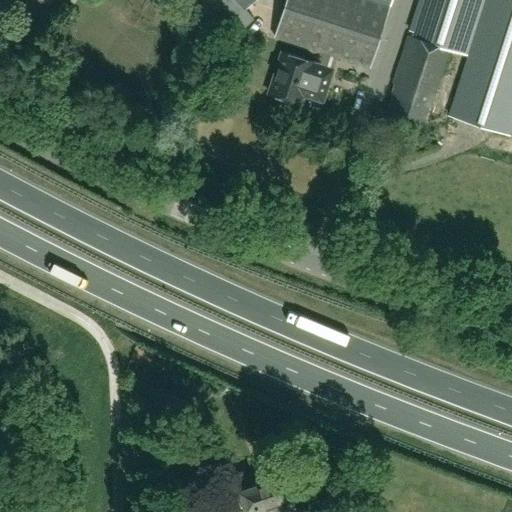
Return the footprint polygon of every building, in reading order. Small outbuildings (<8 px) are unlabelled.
[(214,0),(195,0),(210,16),(220,6),(214,0)] [(214,0),(220,6),(242,29),(254,18),(245,8),(236,0),(214,0)] [(236,0),(245,8),(254,0),(236,0)] [(370,67),(390,4),(377,0),(285,0),(274,36),(370,67)] [(510,134),(511,128),(511,0),(419,0),(410,30),(416,32),(414,37),(408,35),(393,82),(395,83),(387,111),(425,124),(449,49),(468,55),(449,115),(510,134)] [(323,101),(333,69),(313,63),(314,62),(281,51),(268,92),(277,95),(279,99),(287,102),(291,100),(300,103),(303,95),(323,101)] [(239,493),(234,495),(238,505),(241,504),(244,511),(300,511),(299,509),(296,510),(283,473),(277,475),(274,474),(267,476),(266,479),(256,483),(253,481),(247,484),(246,486),(237,489),(239,493)]
